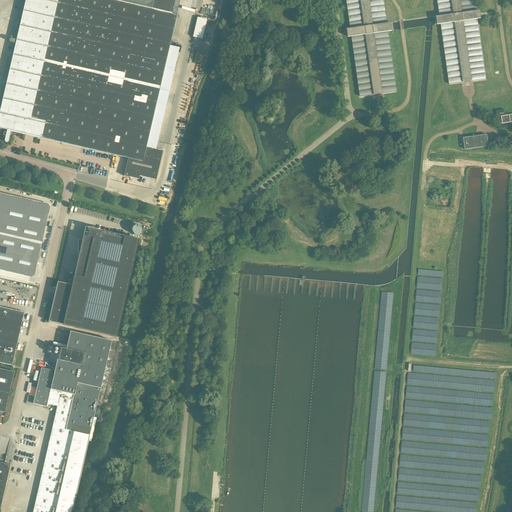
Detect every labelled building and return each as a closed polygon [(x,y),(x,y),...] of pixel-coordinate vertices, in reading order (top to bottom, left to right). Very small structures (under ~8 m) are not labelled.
[(8,142),(10,135),(15,132),(128,159),(124,176),(139,180),(139,176),(156,180),(163,151),(146,147),(170,44),(176,16),(176,15),(171,14),(174,0),(25,0),(16,40),(10,38),(9,39),(9,41),(10,42),(15,43),(0,109),(0,140),(4,141),(5,143),(7,143),(8,142)] [(346,0),(351,31),(348,31),(349,35),(352,35),(360,97),(378,95),(396,92),(387,30),(390,29),(389,25),(386,26),(382,0),(437,0),(440,18),(437,19),(438,23),(441,22),(449,85),(467,82),(485,80),(476,17),(479,17),(478,13),(476,13),(473,0),(346,0)] [(198,17),(193,39),(202,41),(207,19),(198,17)] [(502,123),(510,122),(510,123),(511,122),(511,114),(509,115),(501,117),(502,123)] [(488,147),(488,145),(487,135),(463,138),(465,150),(488,147)] [(0,193),(0,270),(24,276),(26,266),(36,268),(48,214),(39,212),(41,202),(26,199),(25,199),(24,199),(21,198),(0,193)] [(135,235),(143,232),(139,224),(131,227),(135,235)] [(57,282),(48,321),(117,337),(139,240),(124,236),(123,238),(99,233),(100,231),(100,230),(87,227),(87,228),(88,228),(87,231),(89,231),(88,234),(87,234),(87,236),(88,236),(88,237),(83,236),(82,240),(77,241),(77,257),(78,257),(71,285),(57,282)] [(0,362),(12,366),(24,312),(0,306),(0,362)] [(40,436),(22,511),(70,511),(73,509),(88,441),(91,441),(96,418),(98,418),(110,373),(117,342),(70,332),(66,349),(60,348),(54,371),(41,368),(33,404),(26,433),(40,436)] [(0,411),(5,413),(14,372),(0,368),(0,411)] [(0,509),(10,465),(0,462),(0,509)]
